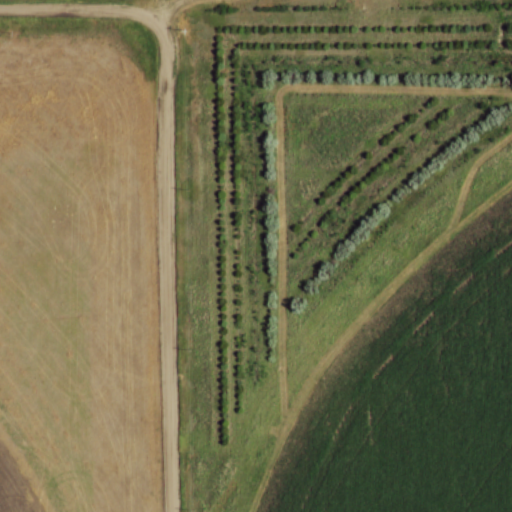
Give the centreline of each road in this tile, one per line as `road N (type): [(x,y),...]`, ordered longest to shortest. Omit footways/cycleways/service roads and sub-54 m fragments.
road 1 (residential): [(170,511),(162,48),(155,22)]
road 2 (residential): [(0,6),(137,10),(155,22),(178,0)]
